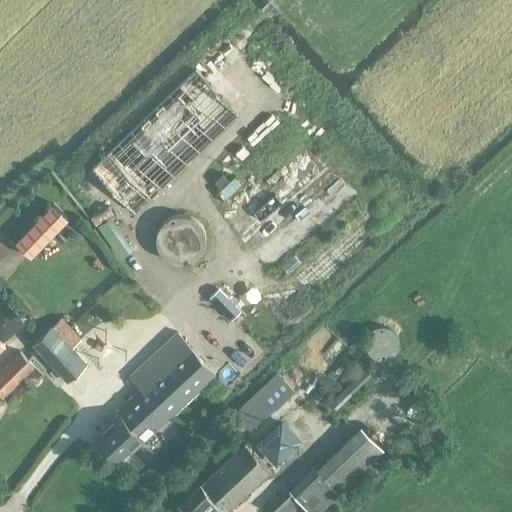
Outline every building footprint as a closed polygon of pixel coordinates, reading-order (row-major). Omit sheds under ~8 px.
[(190,77),(152,114),(156,119),(152,123),(189,155),(233,105),(201,76),(196,82),(190,77)] [(299,82),(289,88),(301,107),(312,101),(299,82)] [(271,193),(223,227),(236,245),(321,185),(304,161),(276,181),(287,196),(278,202),(271,193)] [(28,258),(66,219),(51,205),(13,244),(28,258)] [(186,211),(181,210),(179,210),(175,210),(168,212),(164,215),(161,218),(158,221),(156,225),(155,229),(154,234),(155,238),(156,243),(157,246),(160,251),(162,253),(164,255),(168,257),(171,258),(175,259),(178,260),(181,260),(185,259),(188,258),(191,257),(194,255),(196,253),(198,251),(199,249),(201,247),(203,243),(204,240),(204,236),(204,233),(204,230),(203,227),(202,224),(200,221),(197,217),(194,215),(192,213),(189,212),(186,211)] [(2,299),(0,300),(0,339),(1,341),(22,321),(2,299)] [(32,344),(81,398),(101,381),(71,348),(80,339),(61,318),(32,344)] [(397,333),(396,332),(395,330),(394,329),(393,328),(391,327),(389,325),(387,325),(384,324),(381,324),(380,325),(377,325),(376,326),(374,327),(373,328),(371,330),(370,331),(369,333),(367,335),(367,336),(366,338),(366,340),(366,342),(366,344),(366,345),(366,347),(367,349),(369,352),(371,354),(373,356),(377,357),(378,358),(381,358),(384,358),(386,358),(388,357),(391,355),(392,355),(394,353),(396,350),(397,349),(397,347),(398,345),(398,343),(399,341),(399,340),(398,338),(398,336),(398,335),(397,333)] [(116,416),(95,437),(104,446),(105,451),(110,456),(114,456),(116,459),(128,449),(139,461),(151,451),(149,449),(152,446),(145,438),(211,374),(174,335),(126,380),(136,391),(113,413),(116,416)] [(0,395),(8,404),(39,373),(19,352),(0,370),(0,395)] [(367,369),(330,405),(336,411),(374,375),(367,369)] [(250,431),(291,392),(275,375),(234,413),(250,431)] [(281,424),(252,446),(275,477),(304,456),(281,424)] [(284,487),(265,506),(271,511),(293,511),(303,504),(310,511),(316,511),(383,450),(365,430),(293,496),(284,487)] [(205,479),(178,505),(185,511),(227,511),(233,507),(232,505),(268,470),(249,450),(252,447),(249,444),(250,444),(247,440),(206,480),(205,479)]
